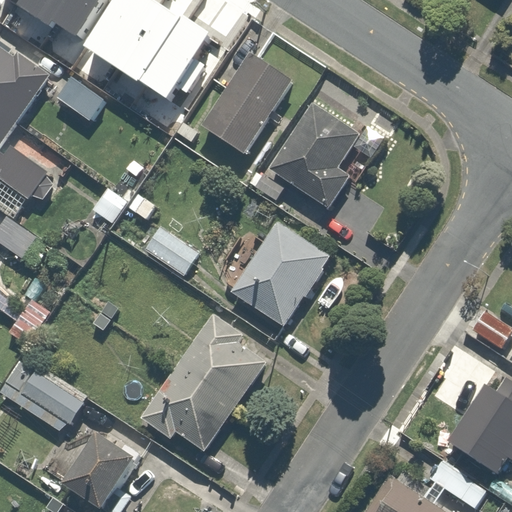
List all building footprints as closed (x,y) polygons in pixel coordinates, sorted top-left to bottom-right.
[(50,0),(114,45),(143,4),(137,0),(50,0)] [(0,152),(52,74),(0,39),(0,152)] [(128,43),(99,87),(140,114),(169,71),(128,43)] [(294,81),(254,54),(204,126),(244,154),(294,81)] [(72,72),(55,96),(92,123),(109,99),(72,72)] [(273,170),(333,207),(378,142),(315,102),(273,170)] [(0,210),(16,222),(53,169),(12,141),(0,157),(0,210)] [(112,226),(132,200),(113,186),(93,211),(112,226)] [(282,220),(232,292),(286,330),(336,258),(282,220)] [(164,227),(148,249),(187,276),(202,254),(164,227)] [(51,311),(35,299),(10,333),(26,345),(51,311)] [(111,299),(92,323),(106,333),(124,310),(111,299)] [(511,326),(486,309),(471,331),(504,353),(511,340),(511,326)] [(142,419),(176,443),(181,436),(207,454),(277,355),(217,313),(142,419)] [(22,360),(2,394),(60,430),(66,421),(76,427),(93,398),(41,366),(39,371),(22,360)] [(511,393),(491,379),(449,442),(497,475),(511,452),(511,393)] [(117,444),(101,434),(66,487),(78,495),(70,508),(76,511),(132,511),(160,471),(147,462),(153,452),(124,433),(117,444)] [(443,461),(430,479),(434,482),(445,489),(476,510),(488,492),(443,461)] [(424,498),(390,476),(366,511),(447,511),(435,504),(445,489),(434,482),(424,498)]
